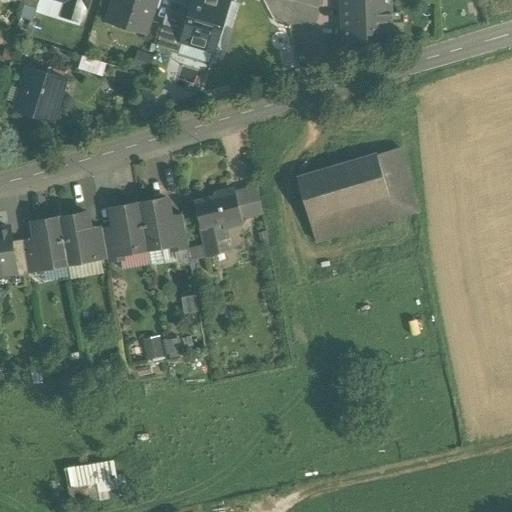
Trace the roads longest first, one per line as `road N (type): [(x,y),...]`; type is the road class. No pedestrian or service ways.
road 1 (secondary): [(511,34),(0,184)]
road 2 (track): [(511,464),(310,511)]
